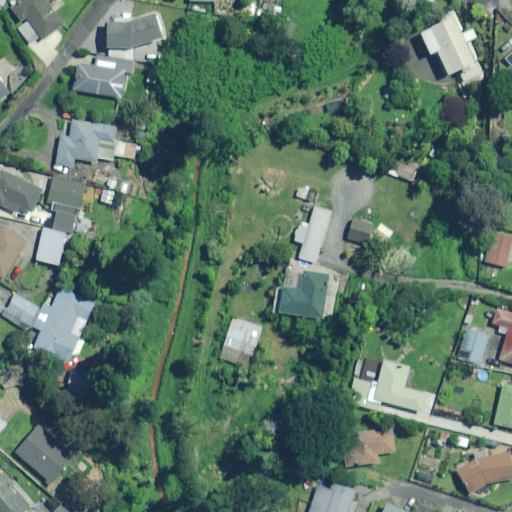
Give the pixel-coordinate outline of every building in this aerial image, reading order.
[(65,26),(45,0),(24,0),(13,9),(20,18),(24,15),(44,41),(65,26)] [(477,67),(452,12),(444,16),(446,21),(429,28),(439,51),(435,52),(446,76),(460,70),(461,74),(477,67)] [(133,22),(110,21),(108,58),(133,59),(133,49),(163,39),(156,15),(133,22)] [(511,52),(504,59),(510,66),(501,74),(511,85),(511,84),(511,52)] [(114,63),(97,61),(96,68),(79,65),(75,91),(121,99),(125,72),(113,70),(114,63)] [(0,101),(10,94),(0,80),(0,101)] [(116,127),(74,121),(71,139),(60,138),(56,165),(74,167),(75,159),(97,163),(98,159),(113,161),(114,156),(135,159),(137,145),(114,141),(116,127)] [(43,190),(2,171),(0,174),(0,205),(18,214),(21,208),(33,213),(43,190)] [(76,224),(87,227),(89,220),(77,218),(79,208),(82,209),(87,185),(54,178),(48,205),(58,207),(54,227),(74,231),(76,224)] [(114,193),(104,191),(101,202),(112,204),(114,193)] [(330,213),(314,208),(308,229),(298,226),(293,241),(302,244),(298,258),(315,263),(330,213)] [(121,219),(111,217),(107,235),(117,237),(121,219)] [(372,225),(352,219),(346,239),(366,245),(372,225)] [(3,228),(0,232),(0,276),(4,279),(26,241),(3,228)] [(68,235),(44,229),(36,260),(61,266),(68,235)] [(511,237),(494,233),(487,263),(505,267),(511,237)] [(299,291),(281,288),(277,313),(321,320),(328,275),(302,271),(299,291)] [(95,304),(62,289),(54,308),(45,304),(34,327),(43,331),(35,349),(68,364),(95,304)] [(262,300),(260,289),(250,291),(252,302),(262,300)] [(39,309),(16,295),(4,317),(27,330),(39,309)] [(511,315),(496,310),(492,324),(509,329),(499,361),(511,364),(511,315)] [(261,328),(233,318),(219,358),(248,368),(261,328)] [(488,336),(465,329),(457,357),(480,364),(488,336)] [(407,368),(382,362),(377,384),(370,383),(370,384),(352,379),(346,404),(377,411),(379,402),(420,412),(425,395),(402,389),(407,368)] [(94,374),(71,371),(68,393),(91,396),(94,374)] [(511,386),(501,384),(493,425),(511,429),(511,386)] [(75,457),(39,426),(16,453),(52,484),(75,457)] [(393,453),(390,429),(349,434),(351,449),(341,451),(343,468),(376,465),(375,455),(393,453)] [(511,480),(511,472),(509,454),(475,459),(454,472),(468,495),(486,485),(511,480)] [(308,464),(293,459),(289,471),(305,476),(308,464)] [(23,511),(28,509),(0,476),(0,511),(23,511)] [(329,491),(316,487),(307,511),(354,511),(357,504),(352,502),(355,492),(331,484),(329,491)]
